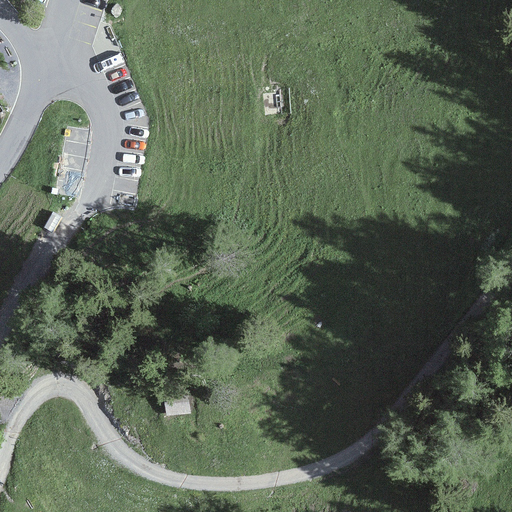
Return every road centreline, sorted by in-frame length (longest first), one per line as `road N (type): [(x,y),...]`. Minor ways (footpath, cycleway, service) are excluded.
road 1 (track): [(0,486),(24,418),(51,394),(70,397),(122,450),(168,473),(251,480),(333,465),(379,437),(511,272)]
road 2 (track): [(90,195),(0,349)]
road 3 (unclassified): [(0,171),(54,56)]
